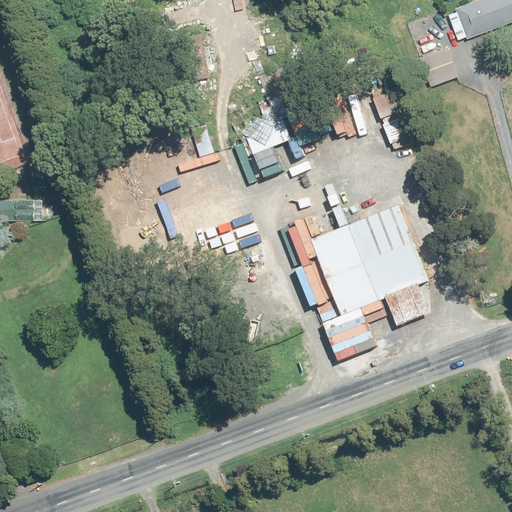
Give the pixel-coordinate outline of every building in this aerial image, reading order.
[(511,0),(480,0),(455,9),(457,13),(448,16),(458,41),(466,38),(467,40),(511,23),(511,0)] [(200,37),(180,41),(188,83),(208,79),(200,37)] [(447,49),(419,59),(430,88),(458,78),(447,49)] [(227,110),(238,137),(288,118),(278,90),(227,110)] [(398,105),(378,115),(394,150),(414,141),(398,105)] [(283,121),(240,138),(248,158),(291,141),(283,121)] [(221,175),(205,126),(191,130),(201,162),(193,165),(199,184),(207,181),(207,180),(221,175)] [(192,196),(183,200),(189,213),(198,209),(192,196)] [(0,199),(0,220),(42,220),(42,200),(0,199)] [(397,207),(310,241),(340,317),(385,299),(396,327),(429,314),(418,286),(427,283),(397,207)]
